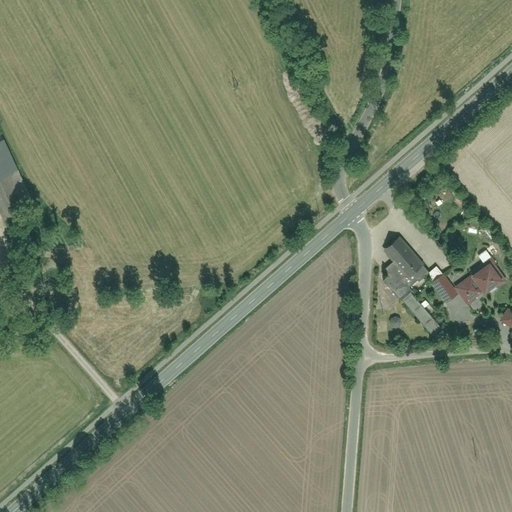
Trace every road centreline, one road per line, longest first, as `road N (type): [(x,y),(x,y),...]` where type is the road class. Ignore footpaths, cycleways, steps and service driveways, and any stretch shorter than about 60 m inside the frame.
road 1 (tertiary): [(13,511),(353,214)]
road 2 (unclassified): [(397,0),(385,83),(342,168),(340,186),(353,214)]
road 3 (tertiary): [(353,214),(511,73)]
road 4 (unclassified): [(349,511),(360,359)]
road 5 (unclassified): [(360,359),(511,353)]
road 6 (unclassified): [(360,359),(368,254),(353,214)]
